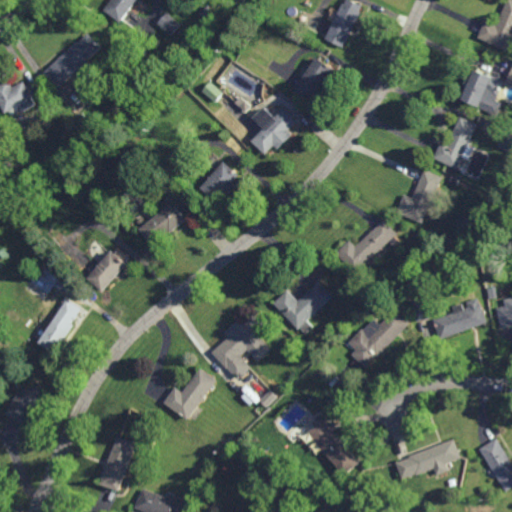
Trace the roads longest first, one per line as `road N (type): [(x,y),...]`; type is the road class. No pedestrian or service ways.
road 1 (residential): [(423,0),(385,85),(340,155),(116,353),(35,511)]
road 2 (residential): [(511,387),(442,383),(395,410)]
